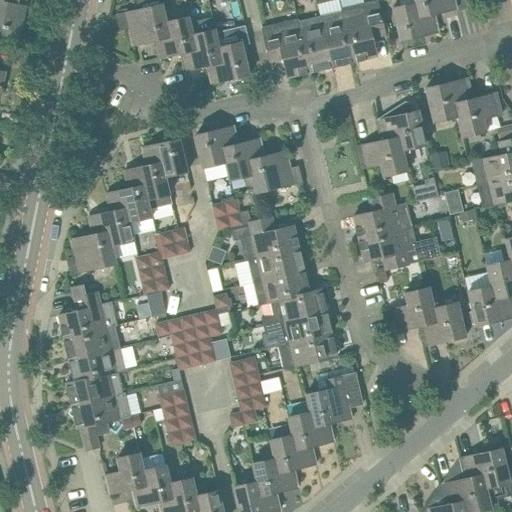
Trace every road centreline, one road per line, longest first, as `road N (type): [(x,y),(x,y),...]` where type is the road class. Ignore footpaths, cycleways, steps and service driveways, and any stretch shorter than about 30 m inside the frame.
road 1 (residential): [(465,399),(365,349),(304,106)]
road 2 (tertiary): [(8,371),(66,61)]
road 3 (residential): [(66,61),(185,106),(304,106)]
road 4 (residential): [(304,106),(369,91),(368,78),(509,43)]
road 5 (residential): [(334,511),(465,399)]
road 6 (tertiary): [(36,511),(8,371)]
